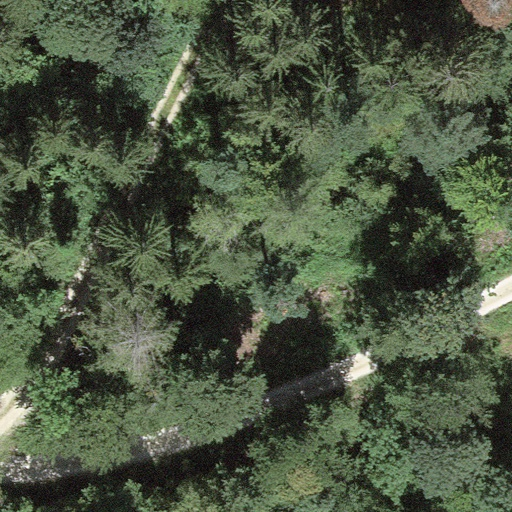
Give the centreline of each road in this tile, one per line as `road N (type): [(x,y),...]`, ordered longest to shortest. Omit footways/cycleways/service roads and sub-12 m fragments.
road 1 (track): [(0,472),(222,424),(511,287)]
road 2 (track): [(0,417),(98,262),(221,0)]
